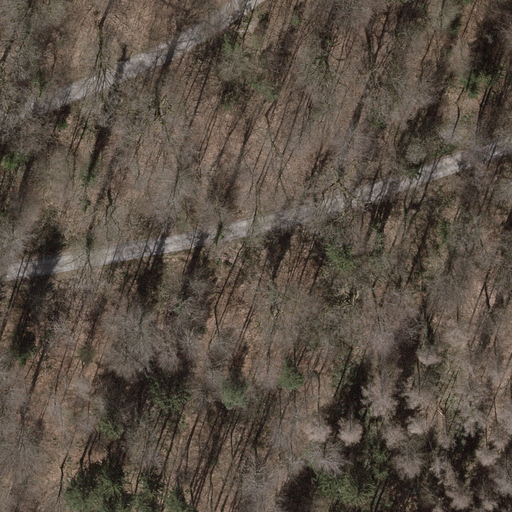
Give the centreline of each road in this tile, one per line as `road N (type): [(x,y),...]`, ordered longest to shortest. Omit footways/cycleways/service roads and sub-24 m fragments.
road 1 (track): [(511,139),(282,218),(0,274)]
road 2 (track): [(249,0),(165,53),(0,120)]
